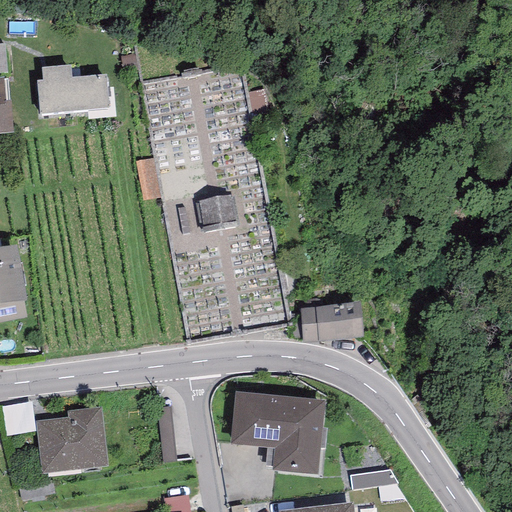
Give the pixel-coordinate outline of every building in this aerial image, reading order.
[(136,63),(134,54),(121,57),(122,65),(136,63)] [(70,65),(41,68),(42,80),(36,80),(39,114),(108,108),(106,75),(71,78),(70,65)] [(0,133),(13,132),(11,100),(5,101),(3,78),(0,77),(0,133)] [(154,157),(135,161),(143,201),(162,197),(154,157)] [(232,195),(198,201),(203,233),(237,227),(232,195)] [(26,301),(16,245),(0,248),(0,322),(26,317),(23,301),(26,301)] [(359,302),(314,307),(318,341),(363,336),(359,302)] [(300,309),(303,342),(318,341),(314,307),(300,309)] [(235,392),(230,444),(274,449),(272,470),(317,474),(324,401),(235,392)] [(31,403),(2,407),(6,435),(35,431),(31,403)] [(67,417),(35,421),(42,475),(108,467),(101,406),(66,410),(67,417)] [(169,408),(157,409),(162,466),(174,465),(169,408)] [(196,458),(194,414),(181,414),(183,459),(196,458)] [(389,470),(349,475),(352,490),(397,484),(389,470)] [(21,486),(23,502),(54,498),(52,482),(21,486)] [(189,511),(187,495),(164,498),(165,511),(189,511)] [(353,511),(352,502),(278,511),(277,511),(353,511)]
